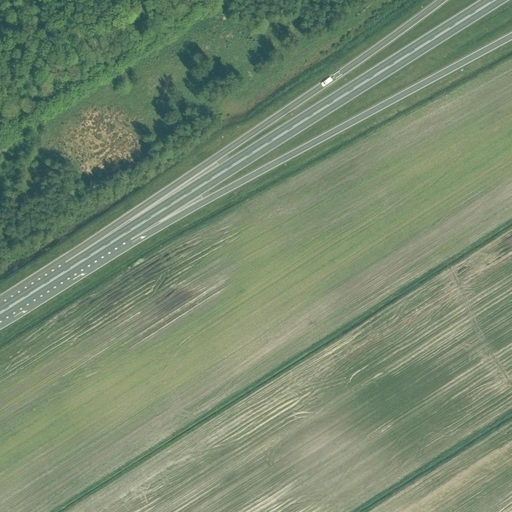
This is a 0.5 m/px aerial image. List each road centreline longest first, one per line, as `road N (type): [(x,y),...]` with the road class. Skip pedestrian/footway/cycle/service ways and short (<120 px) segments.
road 1 (trunk): [(442,0),(165,191),(69,269)]
road 2 (trunk): [(126,232),(495,0)]
road 3 (trunk): [(126,232),(211,198),(511,37)]
